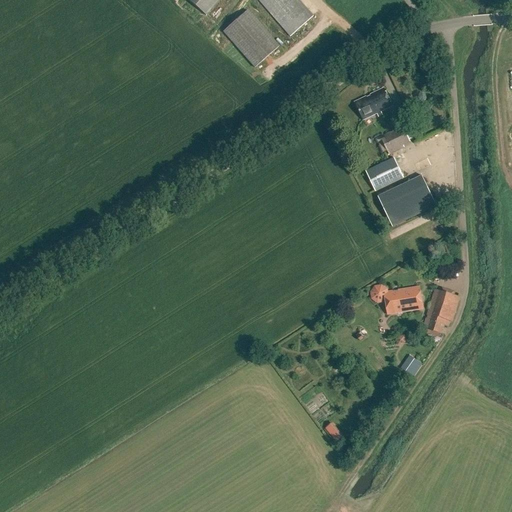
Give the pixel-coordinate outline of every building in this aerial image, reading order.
[(187,0),(205,16),(218,0),(187,0)] [(297,0),(257,0),(289,37),(312,17),(297,0)] [(247,11),(223,32),(254,68),(278,47),(247,11)] [(365,121),(392,107),(384,89),(356,102),(365,121)] [(373,141),(381,154),(387,151),(390,156),(405,149),(403,146),(410,143),(402,126),(373,141)] [(377,192),(405,178),(396,159),(368,173),(377,192)] [(396,228),(439,208),(424,177),(381,198),(396,228)] [(375,288),(371,293),(372,300),(378,304),(384,303),(386,300),(385,293),(388,293),(388,291),(382,287),(375,288)] [(388,293),(385,293),(386,300),(388,314),(422,309),(419,287),(401,290),(401,291),(388,293)] [(459,296),(441,290),(435,289),(427,313),(424,321),(430,323),(427,332),(439,336),(443,325),(446,326),(449,319),(451,320),(459,296)] [(414,376),(423,363),(410,355),(401,368),(414,376)]
